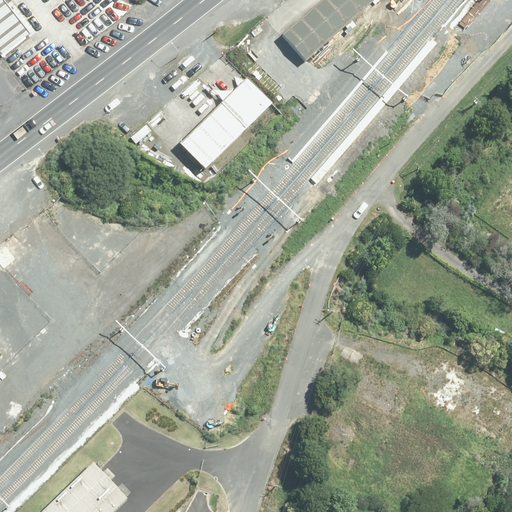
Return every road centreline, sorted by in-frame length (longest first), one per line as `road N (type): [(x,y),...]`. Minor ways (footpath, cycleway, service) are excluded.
road 1 (unclassified): [(245,511),(335,252),(396,198),(511,159)]
road 2 (primary): [(0,158),(205,0)]
road 3 (track): [(335,252),(302,262),(240,344),(215,364),(181,364),(146,332)]
